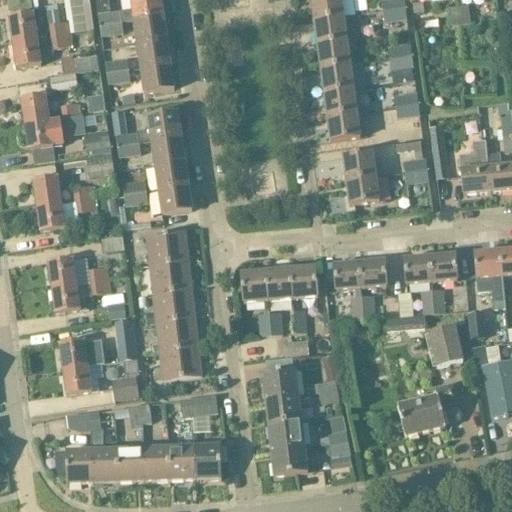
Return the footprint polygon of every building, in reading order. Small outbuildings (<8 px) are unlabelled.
[(31,1),(32,13),(40,12),(38,0),(31,1)] [(69,22),(71,36),(94,34),(88,0),(64,0),(67,22),(69,22)] [(122,25),(120,15),(110,16),(107,0),(94,0),(96,6),(99,29),(122,25)] [(129,0),(131,13),(120,15),(122,25),(133,24),(163,19),(160,0),(129,0)] [(313,24),(343,20),(355,19),(352,0),(311,0),(310,0),(313,24)] [(381,3),(382,15),(406,12),(404,0),(381,3)] [(423,5),(412,6),(414,17),(424,15),(423,5)] [(469,9),(457,11),(460,29),(472,28),(469,9)] [(460,29),(457,11),(448,12),(451,30),(460,29)] [(382,15),(385,31),(393,30),(393,25),(407,24),(406,12),(382,15)] [(48,28),(50,41),(71,39),(68,26),(60,27),(59,14),(46,15),(48,28)] [(8,20),(12,46),(37,43),(33,17),(8,20)] [(163,19),(133,24),(136,48),(166,44),(163,19)] [(313,24),(316,49),(346,44),(343,20),(313,24)] [(123,38),(122,25),(99,29),(101,41),(123,38)] [(71,39),(50,41),(52,53),(73,51),(71,39)] [(37,43),(12,46),(15,72),(41,69),(37,43)] [(166,44),(136,48),(140,72),(170,68),(166,44)] [(346,44),(316,49),(320,73),(350,68),(346,44)] [(389,63),(412,60),(410,49),(388,51),(389,63)] [(61,61),(64,79),(75,77),(99,74),(97,60),(73,63),(72,59),(61,61)] [(412,60),(389,63),(393,87),(413,84),(411,71),(414,71),(412,60)] [(106,77),(129,73),(128,63),(105,67),(106,77)] [(320,73),(323,97),(353,92),(353,93),(365,91),(362,66),(350,68),(320,73)] [(170,68),(140,72),(143,97),(173,92),(170,68)] [(131,87),(129,73),(106,77),(108,90),(131,87)] [(75,77),(64,79),(50,81),(52,95),(77,91),(75,77)] [(353,92),(323,97),(326,121),(356,116),(353,93),(353,92)] [(395,111),(418,108),(417,97),(394,100),(395,111)] [(21,102),(25,128),(49,125),(45,99),(21,102)] [(121,101),(122,110),(134,108),(133,99),(121,101)] [(511,138),(511,116),(511,114),(509,114),(508,107),(497,108),(498,121),(501,121),(503,139),(502,139),(504,158),(511,157),(511,154),(510,139),(511,138)] [(420,120),(418,108),(395,111),(397,123),(382,126),(383,136),(419,131),(417,121),(420,120)] [(123,116),(111,117),(112,126),(124,124),(123,116)] [(356,116),(326,121),(330,145),(360,141),(356,116)] [(115,139),(117,150),(141,147),(150,145),(181,141),(177,117),(147,121),(149,134),(115,139)] [(85,137),(82,120),(62,123),(49,125),(25,128),(29,154),(61,149),(60,141),(85,137)] [(89,160),(112,156),(108,133),(85,137),(89,160)] [(181,141),(150,145),(154,169),(184,165),(181,141)] [(397,156),(421,153),(420,144),(396,146),(397,156)] [(463,199),(489,196),(486,159),(484,144),(472,145),(473,158),(459,159),(460,173),(463,199)] [(142,160),(141,150),(141,147),(117,150),(119,163),(142,160)] [(345,185),(376,180),(372,156),(342,160),(345,185)] [(489,196),(511,193),(511,167),(501,169),(500,157),(486,159),(489,196)] [(433,160),(436,184),(449,182),(446,158),(433,160)] [(87,163),(89,182),(114,178),(111,159),(87,163)] [(403,165),(404,177),(427,174),(426,162),(403,165)] [(184,165),(154,169),(157,193),(187,189),(184,165)] [(427,174),(404,177),(406,188),(429,185),(427,174)] [(376,180),(345,185),(349,210),(379,205),(379,204),(390,203),(387,179),(376,180)] [(57,180),(32,184),(36,211),(61,207),(57,180)] [(124,198),(147,195),(145,184),(122,187),(124,198)] [(74,204),(95,202),(93,189),(72,192),(74,204)] [(187,189),(157,193),(161,218),(191,214),(187,189)] [(148,207),(147,195),(124,198),(126,211),(148,207)] [(96,214),(95,202),(74,204),(76,217),(96,214)] [(108,203),(111,221),(120,220),(117,202),(108,203)] [(61,207),(36,211),(40,237),(65,234),(61,207)] [(145,240),(148,269),(188,265),(185,235),(145,240)] [(511,253),(499,254),(502,280),(511,278),(511,253)] [(502,280),(499,254),(474,257),(476,282),(502,280)] [(454,258),(429,260),(432,287),(457,284),(454,258)] [(432,287),(429,260),(404,263),(406,289),(432,287)] [(72,263),(47,266),(51,292),(75,289),(72,263)] [(188,265),(148,269),(152,298),(192,293),(188,265)] [(384,265),(359,267),(361,294),(387,291),(384,265)] [(361,294),(359,267),(334,269),(336,296),(361,294)] [(289,273),(292,303),(317,301),(314,270),(289,273)] [(107,271),(88,274),(89,286),(109,284),(107,271)] [(289,273),(266,275),(268,305),(292,303),(289,273)] [(268,305),(266,275),(241,277),(244,307),(268,305)] [(109,284),(89,286),(91,299),(111,297),(109,284)] [(75,289),(51,292),(55,318),(79,315),(75,289)] [(506,312),(504,292),(491,293),(494,313),(506,312)] [(192,293),(152,298),(155,326),(195,322),(192,293)] [(444,294),(432,295),(435,319),(446,318),(444,294)] [(435,319),(432,295),(421,296),(423,319),(435,319)] [(414,321),(414,320),(412,296),(398,297),(400,322),(414,321)] [(375,300),(362,301),(364,324),(376,324),(375,300)] [(364,324),(362,301),(350,302),(352,325),(364,324)] [(124,307),(108,309),(109,323),(125,321),(124,307)] [(294,315),(296,338),(308,337),(306,315),(294,315)] [(281,316),(270,317),(272,340),(283,339),(281,316)] [(485,342),(483,316),(468,317),(470,343),(485,342)] [(272,340),(270,317),(258,318),(260,341),(272,340)] [(383,334),(426,330),(425,321),(383,325),(383,334)] [(159,355),(198,350),(195,322),(155,326),(159,355)] [(106,330),(109,349),(131,346),(129,327),(106,330)] [(428,337),(437,372),(464,365),(455,330),(428,337)] [(63,373),(87,369),(83,343),(59,347),(63,373)] [(307,344),(301,344),(285,345),(287,360),(309,358),(307,344)] [(202,379),(198,350),(159,355),(161,372),(154,373),(155,385),(202,379)] [(511,367),(511,365),(489,369),(486,350),(472,353),(476,373),(484,372),(495,422),(511,418),(511,367)] [(324,375),(336,372),(333,361),(321,363),(324,375)] [(138,363),(123,364),(125,379),(139,377),(138,363)] [(103,381),(101,369),(87,370),(87,369),(63,373),(66,399),(90,396),(98,395),(97,381),(103,381)] [(261,378),(264,403),(299,399),(296,374),(261,378)] [(115,405),(139,402),(136,381),(111,384),(115,405)] [(313,398),(319,397),(338,394),(335,384),(311,389),(313,398)] [(436,401),(396,411),(404,442),(444,431),(439,411),(456,406),(452,389),(434,394),(436,401)] [(338,394),(319,397),(321,409),(340,405),(338,394)] [(299,399),(264,403),(267,429),(302,425),(299,399)] [(190,403),(192,421),(192,422),(192,421),(217,418),(216,400),(190,403)] [(190,403),(179,404),(182,423),(192,421),(190,403)] [(165,407),(166,419),(174,418),(173,406),(165,407)] [(150,408),(139,410),(141,428),(152,426),(150,408)] [(141,428),(139,410),(128,411),(131,435),(142,434),(141,428)] [(125,421),(124,413),(114,414),(115,422),(125,421)] [(100,416),(89,417),(92,435),(102,434),(100,416)] [(70,438),(92,435),(89,417),(67,420),(70,438)] [(302,425),(267,429),(270,455),(305,451),(302,425)] [(328,439),(330,448),(348,446),(346,434),(328,439)] [(348,446),(330,448),(332,459),(350,456),(348,446)] [(194,449),(196,485),(222,484),(220,448),(194,449)] [(169,450),(170,486),(196,485),(194,449),(169,450)] [(170,486),(169,450),(143,451),(144,487),(170,486)] [(117,452),(118,488),(144,487),(143,451),(117,452)] [(305,451),(270,455),(273,481),(308,477),(305,451)] [(91,453),(92,489),(118,488),(117,452),(91,453)] [(66,490),(92,489),(91,453),(65,454),(66,490)] [(350,460),(330,463),(332,474),(352,470),(350,460)] [(66,465),(56,465),(57,479),(66,479),(66,465)]
